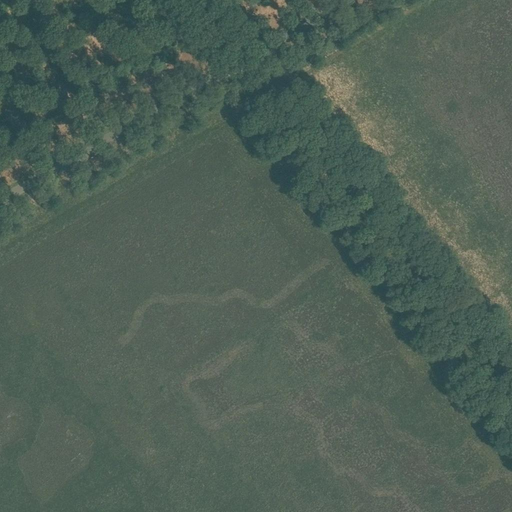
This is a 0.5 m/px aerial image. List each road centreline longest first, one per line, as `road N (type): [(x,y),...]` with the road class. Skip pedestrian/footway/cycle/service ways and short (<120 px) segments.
road 1 (unknown): [(0,248),(436,0)]
road 2 (unclassified): [(0,210),(364,0)]
